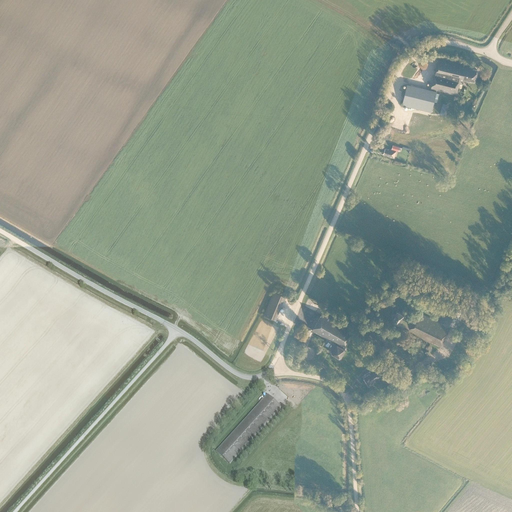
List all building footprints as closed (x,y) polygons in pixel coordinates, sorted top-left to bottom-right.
[(475,81),(478,70),(472,69),(473,67),(467,66),(467,65),(463,64),(463,62),(438,56),(431,89),(457,95),(460,83),(463,84),(464,80),(469,81),(470,80),(475,81)] [(407,83),(402,104),(431,112),(436,91),(407,83)] [(391,157),(394,158),(396,151),(388,149),(385,148),(383,153),(391,156),(391,157)] [(264,315),(275,319),(285,296),(274,291),(264,315)] [(451,326),(456,329),(467,306),(451,297),(439,322),(416,311),(411,319),(404,315),(397,311),(396,314),(393,313),(391,317),(394,318),(392,321),(408,329),(407,331),(440,347),(451,326)] [(333,347),(334,348),(332,353),(340,358),(345,349),(341,347),(342,345),(345,347),(354,331),(323,312),(312,330),(331,341),(332,342),(332,341),(334,342),(333,343),(335,344),(333,347)] [(312,332),(311,331),(312,328),(305,325),(298,340),(306,344),(312,332)] [(381,376),(377,370),(370,375),(369,374),(364,377),(369,385),(374,381),(374,380),(381,376)] [(267,395),(216,452),(230,464),(281,407),(267,395)]
